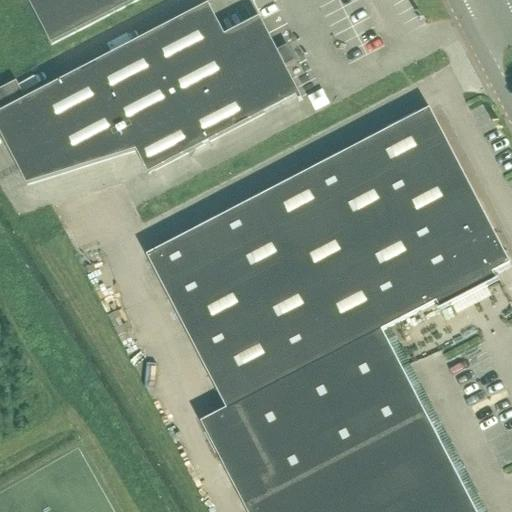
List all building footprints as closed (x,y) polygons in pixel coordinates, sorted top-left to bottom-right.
[(25,0),(56,58),(167,0),(25,0)] [(149,176),(297,99),(299,103),(303,101),(300,96),(298,97),(284,69),(296,63),(295,62),(290,65),(282,50),(275,54),(260,24),(227,41),(209,6),(0,115),(0,133),(28,187),(137,152),(149,176)] [(147,258),(227,411),(227,412),(384,331),(435,305),(440,314),(498,284),(493,275),(511,266),(430,111),(147,258)] [(384,331),(227,412),(227,411),(201,424),(246,510),(428,416),(384,331)] [(246,511),(451,511),(471,502),(428,416),(246,510),(246,511)] [(451,511),(476,511),(471,502),(451,511)]
